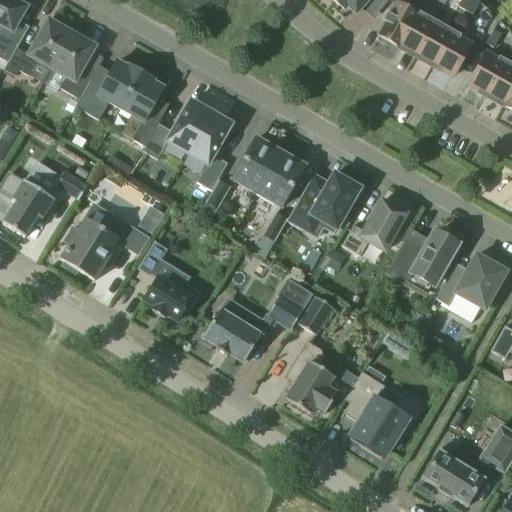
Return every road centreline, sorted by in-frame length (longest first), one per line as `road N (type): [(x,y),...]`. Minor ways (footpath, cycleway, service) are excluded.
road 1 (residential): [(511,241),(88,0)]
road 2 (tertiary): [(383,511),(0,274)]
road 3 (residential): [(511,153),(340,55),(276,0)]
